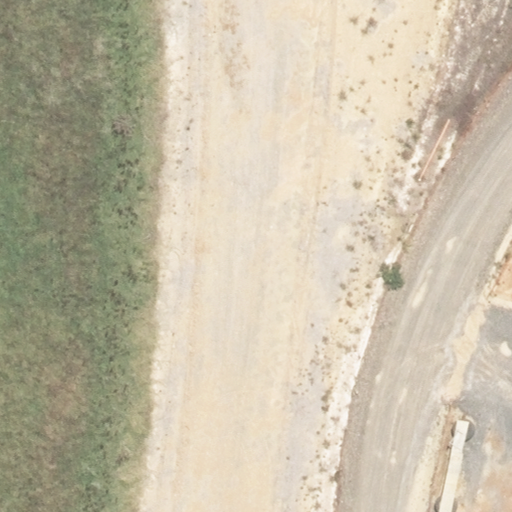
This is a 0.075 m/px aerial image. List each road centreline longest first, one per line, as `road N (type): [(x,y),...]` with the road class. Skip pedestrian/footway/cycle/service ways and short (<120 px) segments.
road 1 (tertiary): [(385,0),(383,267),(357,511)]
road 2 (tertiary): [(220,511),(221,0)]
